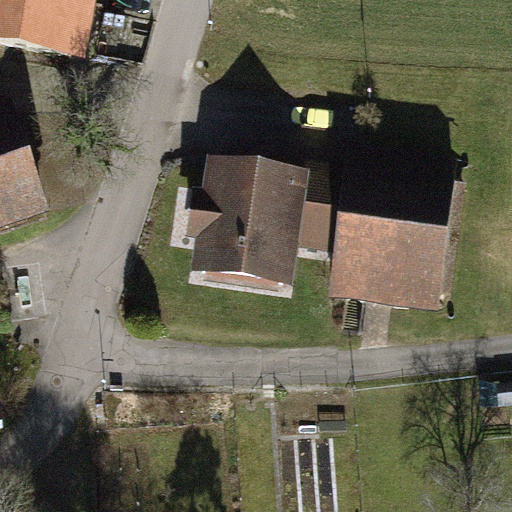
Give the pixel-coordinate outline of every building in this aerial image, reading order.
[(0,0),(0,38),(68,50),(76,0),(0,0)] [(0,88),(0,217),(42,204),(3,87),(0,88)] [(430,305),(451,166),(355,152),(352,172),(339,265),(334,291),(430,305)] [(209,165),(195,268),(298,283),(301,260),(313,179),(209,165)] [(313,179),(301,260),(339,265),(352,172),(314,167),(313,179)]
